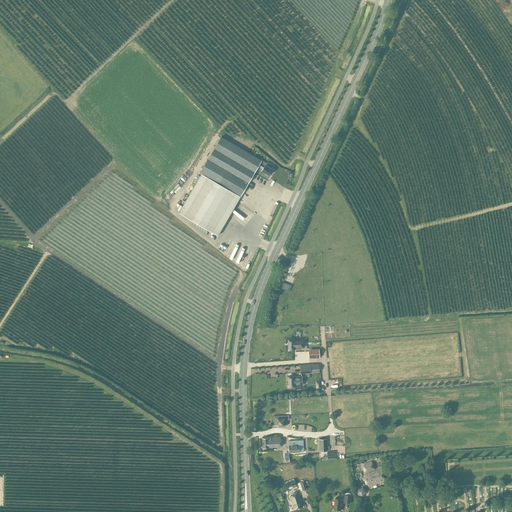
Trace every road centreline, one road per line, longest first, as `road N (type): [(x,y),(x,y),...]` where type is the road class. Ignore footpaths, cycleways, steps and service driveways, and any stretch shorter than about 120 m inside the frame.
road 1 (secondary): [(243,369),(262,279),(387,0)]
road 2 (track): [(233,368),(54,254),(0,199)]
road 3 (track): [(428,0),(511,127)]
